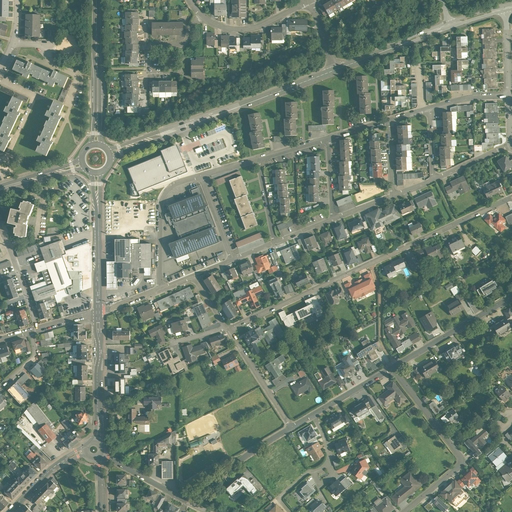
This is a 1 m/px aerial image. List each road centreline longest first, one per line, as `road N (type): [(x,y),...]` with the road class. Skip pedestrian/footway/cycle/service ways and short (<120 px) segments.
road 1 (residential): [(511,197),(229,329)]
road 2 (secondary): [(109,153),(335,69)]
road 3 (residential): [(391,367),(462,459),(403,511)]
road 4 (tertiary): [(95,144),(95,0)]
road 5 (tertiary): [(97,313),(96,173)]
road 6 (residential): [(391,367),(511,296)]
road 7 (residential): [(200,175),(174,183),(161,198),(160,288)]
road 8 (residential): [(181,498),(291,427)]
road 9 (tertiary): [(96,442),(97,313)]
road 10 (secondary): [(335,69),(450,24)]
road 11 (residential): [(200,16),(246,29),(311,0)]
